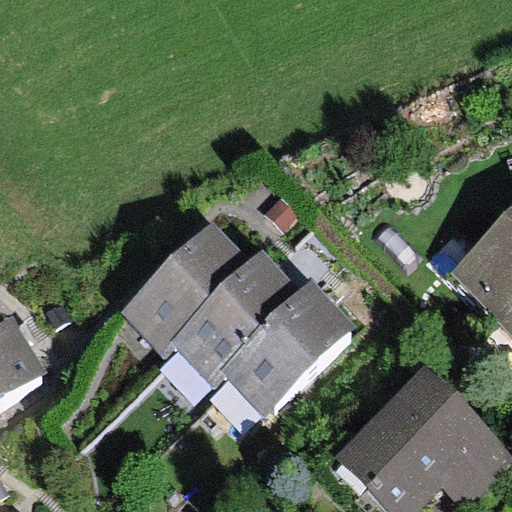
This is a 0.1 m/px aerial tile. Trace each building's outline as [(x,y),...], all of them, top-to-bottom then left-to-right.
[(511,233),(457,286),(511,343),(511,233)] [(212,248),(124,335),(160,372),(249,285),(212,248)] [(266,271),(177,358),(213,395),(302,308),(266,271)] [(314,298),(225,385),(262,422),(351,335),(314,298)] [(7,343),(0,347),(0,411),(37,386),(7,343)] [(416,393),(329,477),(362,511),(446,511),(490,469),(416,393)]
